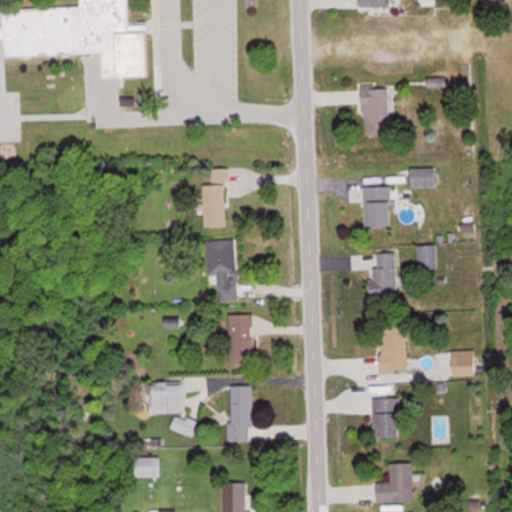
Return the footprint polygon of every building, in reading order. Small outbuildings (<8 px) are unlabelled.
[(81,0),(82,4),(3,8),(4,25),(0,25),(0,34),(4,34),(5,53),(103,49),(104,75),(150,73),(148,22),(130,23),(128,0),(81,0)] [(365,134),(390,133),(390,83),(365,83),(365,134)] [(412,186),(436,186),(436,167),(412,167),(412,186)] [(227,226),(227,177),(224,177),(224,170),(214,170),(215,184),(205,184),(205,227),(227,226)] [(393,225),(393,185),(365,185),(365,225),(393,225)] [(236,239),(206,240),(208,285),(218,284),(219,300),(239,300),(236,239)] [(372,299),(398,298),(397,252),(378,253),(378,266),(372,266),(372,299)] [(230,363),(254,363),(254,314),(230,314),(230,363)] [(408,325),(382,325),(382,374),(408,374),(408,325)] [(154,383),(154,412),(184,412),(184,383),(154,383)] [(253,384),(231,384),(231,441),(253,441),(253,384)] [(401,397),(374,397),(374,436),(401,436),(401,397)] [(198,421),(176,414),(172,428),(194,435),(198,421)] [(162,476),(162,456),(136,456),(136,476),(162,476)] [(391,462),(392,481),(378,482),(378,501),(415,501),(414,462),(391,462)] [(223,511),(253,511),(247,511),(247,481),(223,481),(223,511)]
